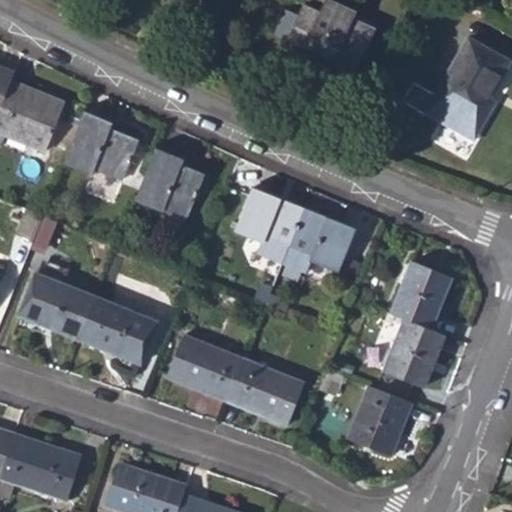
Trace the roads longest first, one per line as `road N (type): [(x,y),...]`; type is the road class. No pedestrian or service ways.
road 1 (residential): [(0,7),(126,71),(511,235)]
road 2 (residential): [(0,372),(277,468),(352,511)]
road 3 (residential): [(511,328),(439,511)]
